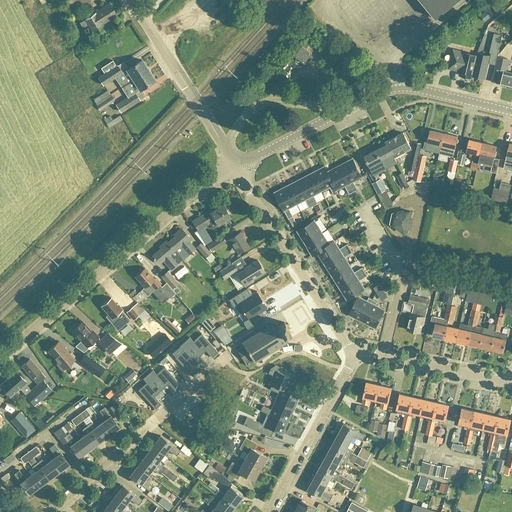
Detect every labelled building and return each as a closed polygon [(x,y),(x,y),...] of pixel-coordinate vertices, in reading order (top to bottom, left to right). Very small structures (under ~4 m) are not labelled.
[(63,0),(69,8),(82,0),(63,0)] [(420,0),(435,18),(444,12),(458,0),(420,0)] [(108,21),(116,15),(109,4),(85,20),(95,35),(105,28),(101,22),(106,19),(108,21)] [(315,30),(323,21),(312,11),(304,20),(315,30)] [(491,39),(487,54),(497,57),(501,42),(491,39)] [(294,57),(304,64),(312,54),(302,47),(294,57)] [(472,79),(472,77),(472,76),(476,57),(476,56),(453,50),(449,69),(460,71),(459,75),(472,79)] [(477,54),(477,53),(476,53),(476,56),(476,57),(472,76),(472,77),(484,79),(489,57),(477,54)] [(495,68),(506,71),(509,59),(498,56),(495,68)] [(115,78),(122,88),(148,70),(142,60),(122,73),(118,66),(117,67),(113,61),(101,69),(105,74),(99,78),(104,85),(115,78)] [(121,112),(127,108),(140,100),(135,93),(155,81),(148,70),(122,88),(128,98),(117,105),(121,112)] [(511,73),(501,71),(499,80),(501,81),(500,85),(511,88),(511,73)] [(93,88),(98,97),(94,100),(96,104),(110,95),(108,91),(101,95),(96,86),(93,88)] [(112,97),(97,106),(100,111),(115,101),(112,97)] [(109,128),(123,120),(120,116),(113,120),(110,116),(104,120),(109,128)] [(425,150),(439,153),(444,133),(430,130),(425,150)] [(386,141),(396,162),(394,157),(411,148),(403,133),(386,141)] [(453,157),(455,148),(458,137),(444,133),(439,153),(453,157)] [(474,153),(480,154),(483,143),(469,139),(466,151),(470,152),(469,156),(473,157),(474,153)] [(385,168),(396,162),(386,141),(383,143),(385,145),(375,150),(385,168)] [(494,158),(497,146),(483,143),(480,154),(478,163),(492,167),(490,172),(496,173),(500,159),(494,158)] [(385,168),(375,150),(363,156),(372,172),(370,173),(373,180),(379,177),(376,172),(385,168)] [(466,155),(459,153),(457,165),(464,166),(466,155)] [(418,155),(413,180),(420,182),(426,157),(418,155)] [(362,178),(352,159),(351,159),(352,160),(340,166),(340,165),(339,165),(353,193),(357,191),(353,182),(361,178),(361,179),(362,178)] [(455,172),(458,161),(451,159),(448,171),(455,172)] [(353,193),(339,165),(339,166),(328,172),(327,172),(337,191),(344,187),(349,195),(353,193)] [(312,173),(322,192),(329,188),(334,196),(338,194),(337,191),(327,172),(328,172),(325,166),(324,167),(312,173)] [(299,179),(313,207),(318,204),(313,196),(321,192),(321,193),(322,192),(312,173),(311,173),(312,174),(300,180),(300,179),(299,179)] [(408,184),(402,173),(396,176),(402,188),(408,184)] [(313,207),(299,179),(299,180),(288,186),(287,186),(297,205),(297,204),(305,200),(309,209),(313,207)] [(386,190),(381,179),(372,184),(377,195),(386,190)] [(279,201),(288,220),(293,217),(289,209),(296,205),(297,205),(287,186),(287,187),(275,193),(275,192),(274,192),(276,195),(274,196),(277,202),(279,201)] [(491,198),(507,202),(510,192),(494,187),(491,198)] [(381,200),(373,204),(376,210),(384,206),(381,200)] [(215,207),(199,217),(192,221),(198,230),(209,224),(211,227),(213,228),(217,226),(217,224),(230,216),(223,205),(217,209),(215,207)] [(409,212),(410,212),(410,211),(397,214),(394,212),(393,212),(394,213),(392,224),(391,225),(391,226),(395,225),(405,233),(406,233),(405,232),(409,226),(411,220),(409,212)] [(304,244),(322,233),(322,232),(321,233),(314,222),(315,221),(314,221),(296,232),(297,233),(297,232),(304,243),(304,244)] [(176,237),(168,244),(182,261),(196,249),(189,241),(191,240),(182,229),(175,235),(176,237)] [(238,253),(249,246),(240,232),(227,240),(230,245),(232,243),(238,253)] [(312,256),(317,253),(317,252),(329,245),(329,244),(322,233),(304,244),(304,245),(305,244),(312,255),(311,256),(312,256)] [(207,246),(211,252),(226,242),(222,236),(207,246)] [(324,264),(324,265),(350,249),(347,245),(339,250),(334,242),(335,242),(334,241),(329,244),(329,245),(317,252),(317,253),(324,264)] [(182,261),(168,244),(166,242),(162,245),(163,247),(153,256),(160,264),(164,261),(172,270),(182,261)] [(196,247),(205,258),(210,254),(201,243),(196,247)] [(331,276),(350,265),(349,265),(344,258),(352,253),(350,249),(324,265),(325,265),(332,276),(331,276)] [(207,257),(210,262),(216,259),(213,253),(207,257)] [(239,274),(242,280),(246,285),(253,280),(252,278),(264,271),(258,260),(244,268),(245,270),(239,274)] [(225,279),(238,271),(233,264),(220,272),(225,279)] [(339,288),(364,272),(362,268),(354,273),(349,266),(350,265),(331,276),(332,277),(332,276),(339,287),(339,288)] [(148,296),(161,284),(156,279),(155,280),(146,268),(136,277),(145,288),(143,290),(148,296)] [(162,277),(172,289),(178,284),(167,272),(162,277)] [(364,272),(339,288),(339,289),(340,288),(347,299),(346,300),(365,289),(364,288),(364,289),(359,281),(367,276),(364,272)] [(428,289),(435,291),(438,279),(431,277),(430,282),(428,289)] [(457,281),(449,280),(446,289),(446,292),(453,294),(454,294),(457,281)] [(384,282),(379,285),(385,293),(389,290),(384,282)] [(166,284),(161,288),(169,298),(175,293),(166,284)] [(234,307),(239,314),(262,300),(257,292),(251,295),(247,289),(229,300),(233,307),(234,307)] [(504,293),(502,293),(492,290),(490,299),(500,301),(502,302),(504,293)] [(430,300),(422,298),(410,295),(408,303),(414,304),(412,314),(411,314),(407,330),(420,333),(422,325),(424,325),(426,317),(425,317),(430,300)] [(361,322),(362,322),(373,300),(369,298),(367,301),(359,297),(358,296),(349,316),(350,315),(361,321),(361,322)] [(131,320),(122,310),(123,310),(118,304),(112,298),(102,306),(109,314),(106,317),(118,331),(131,320)] [(267,309),(262,300),(239,314),(239,315),(244,312),(248,319),(243,323),(247,330),(265,319),(261,312),(267,309)] [(374,329),(384,309),(383,309),(383,310),(375,306),(377,302),(373,300),(362,322),(374,328),(374,329)] [(446,312),(454,314),(455,307),(447,305),(446,312)] [(126,313),(133,321),(138,317),(131,308),(126,313)] [(470,317),(477,319),(479,312),(471,310),(470,317)] [(452,321),(454,314),(446,312),(444,319),(442,319),(432,317),(429,333),(432,334),(432,336),(444,339),(447,326),(448,321),(452,321)] [(503,318),(499,317),(495,316),(493,323),(501,325),(503,318)] [(476,326),(477,319),(470,317),(468,325),(472,326),(471,331),(468,344),(480,347),(484,328),(476,326)] [(201,323),(208,331),(214,326),(207,318),(201,323)] [(89,349),(88,348),(99,338),(94,332),(93,334),(83,322),(78,326),(76,326),(71,329),(71,332),(77,338),(79,338),(82,342),(76,347),(84,353),(89,349)] [(242,346),(237,350),(247,366),(254,361),(288,341),(285,336),(291,332),(284,322),(278,326),(276,322),(241,344),(242,346)] [(493,323),(493,325),(492,331),(496,332),(492,350),(504,352),(508,335),(501,333),(499,332),(501,325),(493,323)] [(456,341),(468,344),(471,331),(472,326),(468,325),(467,325),(460,324),(459,329),(456,341)] [(484,328),(480,347),(492,350),(496,332),(492,331),(493,325),(490,324),(488,329),(484,328)] [(221,326),(212,331),(225,346),(231,342),(221,326)] [(444,339),(456,341),(459,329),(447,326),(444,339)] [(160,338),(167,346),(171,342),(165,334),(160,338)] [(184,342),(198,357),(206,351),(212,358),(218,353),(201,334),(201,335),(193,342),(190,338),(189,337),(184,342)] [(122,344),(111,336),(102,344),(110,354),(122,344)] [(212,343),(217,349),(221,345),(215,340),(212,343)] [(76,360),(73,358),(75,357),(72,353),(70,354),(59,342),(49,351),(59,363),(58,365),(63,371),(76,360)] [(198,357),(184,342),(179,346),(180,346),(183,350),(175,357),(192,376),(198,371),(191,364),(198,357)] [(105,368),(86,354),(79,363),(99,377),(105,368)] [(38,385),(37,390),(44,398),(52,391),(43,380),(45,378),(30,360),(22,367),(32,379),(33,378),(38,385)] [(287,392),(293,379),(277,372),(279,367),(275,366),(270,369),(268,374),(272,376),(269,384),(280,389),(287,392)] [(147,374),(161,390),(169,384),(175,391),(181,386),(164,367),(156,374),(153,371),(153,370),(152,370),(147,374)] [(44,398),(37,390),(31,391),(26,385),(27,383),(17,372),(0,385),(0,386),(10,398),(20,389),(35,406),(44,398)] [(155,409),(161,404),(154,396),(161,390),(147,374),(142,379),(143,379),(146,383),(138,390),(155,409)] [(369,398),(376,399),(379,385),(367,382),(362,404),(368,405),(369,398)] [(299,397),(287,392),(280,389),(269,384),(268,384),(271,386),(270,390),(278,393),(275,402),(293,410),(299,397)] [(379,385),(376,399),(382,401),(380,408),(386,409),(391,388),(379,385)] [(107,397),(114,401),(118,395),(111,391),(107,397)] [(403,414),(405,415),(408,416),(413,397),(400,394),(397,409),(404,410),(403,414)] [(421,414),(425,399),(413,397),(408,416),(405,415),(404,422),(410,423),(412,416),(414,417),(415,413),(421,414)] [(223,424),(229,427),(241,402),(234,399),(223,424)] [(433,417),(437,402),(425,399),(421,414),(428,416),(427,420),(429,420),(432,421),(433,417)] [(84,401),(74,408),(77,413),(87,405),(84,401)] [(293,410),(275,402),(271,410),(262,406),(260,411),(287,422),(293,410)] [(437,423),(438,418),(445,420),(449,405),(437,402),(433,417),(432,421),(435,422),(437,423)] [(113,416),(118,412),(113,404),(107,408),(113,416)] [(365,414),(366,413),(367,408),(357,405),(355,412),(365,414)] [(101,424),(110,435),(120,427),(105,407),(100,411),(106,420),(101,424)] [(464,428),(467,429),(470,430),(471,425),(475,411),(462,408),(459,423),(465,424),(464,428)] [(79,415),(83,420),(90,415),(86,410),(79,415)] [(282,434),(287,422),(260,411),(269,415),(264,425),(246,417),(243,425),(270,438),(274,430),(282,434)] [(477,427),(483,428),(487,414),(475,411),(471,425),(470,430),(473,431),(476,431),(477,427)] [(20,412),(10,420),(18,429),(23,435),(26,439),(35,431),(20,412)] [(494,435),(499,416),(487,414),(483,428),(489,430),(488,434),(491,435),(489,442),(496,443),(497,436),(494,435)] [(76,426),(83,420),(79,415),(72,420),(76,426)] [(499,416),(494,435),(497,436),(496,443),(489,442),(487,449),(491,450),(489,458),(495,460),(499,443),(504,444),(506,433),(508,434),(511,419),(499,416)] [(63,426),(67,432),(72,428),(68,422),(63,426)] [(99,442),(110,435),(101,424),(96,427),(92,422),(87,426),(99,442)] [(342,425),(336,435),(350,443),(354,436),(363,441),(366,435),(357,430),(345,423),(343,426),(342,425)] [(81,438),(89,450),(99,442),(87,426),(82,430),(86,435),(81,438)] [(66,434),(61,428),(55,433),(59,439),(66,434)] [(432,436),(433,429),(427,428),(425,435),(428,436),(426,444),(438,447),(439,443),(442,444),(443,440),(440,438),(432,436)] [(473,431),(470,430),(467,429),(465,436),(472,438),(473,431)] [(54,433),(48,436),(51,442),(57,439),(54,433)] [(79,457),(89,450),(81,438),(76,442),(69,434),(64,437),(71,446),(79,457)] [(336,435),(330,445),(350,456),(348,458),(356,463),(359,457),(351,453),(353,450),(347,448),(350,443),(336,435)] [(156,439),(152,444),(165,454),(169,449),(177,455),(180,450),(173,444),(161,436),(158,440),(156,439)] [(470,445),(472,438),(465,436),(463,444),(470,445)] [(248,454),(244,461),(260,469),(262,464),(264,465),(267,459),(266,458),(266,457),(253,451),(256,445),(245,439),(239,449),(248,454)] [(149,451),(146,456),(162,468),(159,471),(162,473),(166,477),(171,471),(164,466),(165,464),(160,460),(165,454),(152,444),(147,450),(149,451)] [(50,448),(56,457),(51,461),(59,472),(70,464),(55,445),(50,448)] [(330,445),(324,457),(338,465),(342,458),(347,461),(348,458),(350,456),(330,445)] [(185,446),(181,451),(190,457),(193,452),(185,446)] [(36,447),(29,452),(33,457),(40,452),(36,447)] [(49,480),(37,463),(33,457),(29,452),(21,457),(26,463),(28,461),(36,472),(31,475),(39,487),(49,480)] [(12,453),(3,460),(7,465),(15,459),(12,453)] [(141,459),(137,464),(149,474),(153,470),(160,475),(162,473),(159,471),(162,468),(146,456),(143,460),(141,459)] [(324,457),(318,467),(338,478),(339,475),(341,472),(335,469),(338,465),(324,457)] [(359,457),(356,463),(364,467),(366,464),(367,462),(359,457)] [(202,458),(198,462),(205,467),(208,463),(202,458)] [(506,461),(498,459),(495,472),(503,474),(506,461)] [(49,480),(59,472),(51,461),(46,464),(42,460),(37,463),(49,480)] [(253,481),(260,469),(244,461),(241,467),(232,463),(226,473),(229,475),(235,478),(237,479),(241,474),(253,481)] [(134,471),(130,476),(141,484),(150,491),(154,486),(145,479),(149,474),(137,464),(132,470),(134,471)] [(438,477),(441,467),(433,465),(431,475),(438,477)] [(448,479),(450,467),(442,465),(439,477),(448,479)] [(318,467),(313,476),(327,484),(330,480),(335,483),(336,480),(344,485),(347,479),(339,475),(338,478),(318,467)] [(216,468),(210,473),(216,481),(222,477),(216,468)] [(473,472),(464,470),(462,481),(471,483),(473,472)] [(14,474),(20,483),(29,495),(39,487),(31,475),(25,479),(19,471),(14,474)] [(171,471),(166,477),(174,482),(176,479),(178,477),(171,471)] [(3,483),(9,478),(6,474),(0,479),(3,483)] [(200,479),(216,491),(219,488),(202,475),(200,479)] [(313,476),(308,486),(309,487),(308,490),(320,496),(329,501),(333,496),(323,491),(327,484),(313,476)] [(427,486),(429,479),(420,476),(418,483),(427,486)] [(137,487),(140,483),(131,477),(128,481),(137,487)] [(347,479),(344,485),(352,489),(354,486),(355,483),(347,479)] [(118,489),(114,494),(126,504),(130,499),(139,505),(142,500),(134,494),(123,485),(120,490),(118,489)] [(222,497),(235,507),(243,497),(230,487),(224,495),(218,490),(215,494),(221,499),(222,497)] [(473,487),(471,502),(473,503),(471,511),(475,511),(478,511),(483,488),(473,487)] [(155,491),(151,497),(163,505),(167,499),(155,491)] [(111,501),(108,505),(116,511),(125,511),(122,510),(126,504),(114,494),(109,500),(111,501)] [(363,503),(366,498),(358,494),(355,499),(363,503)] [(214,508),(220,511),(231,511),(235,507),(222,497),(221,499),(216,505),(210,500),(207,504),(213,509),(214,508)] [(297,511),(298,511),(314,511),(317,508),(303,500),(297,511)] [(348,509),(354,511),(367,511),(368,511),(352,502),(348,509)]
